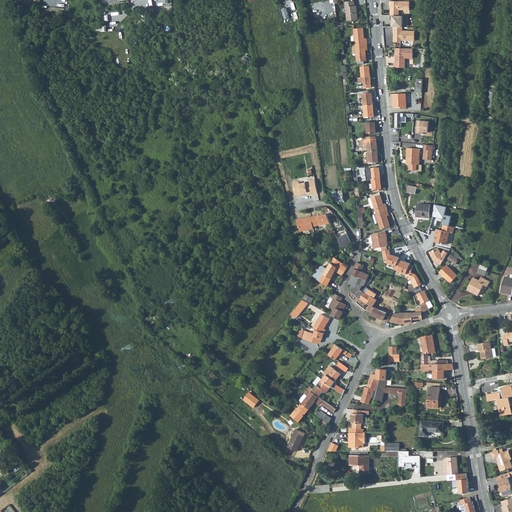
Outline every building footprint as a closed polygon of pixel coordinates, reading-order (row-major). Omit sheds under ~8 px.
[(398,9),(408,9),(409,1),(389,0),(389,5),(390,5),(389,15),(398,15),(398,9)] [(358,19),(357,6),(355,6),(355,1),(348,2),(348,7),(347,7),(348,20),(358,19)] [(403,17),(393,17),(393,27),(403,27),(403,17)] [(403,27),(393,27),(393,33),(394,33),(393,42),(400,42),(402,40),(415,41),(415,31),(403,31),(403,27)] [(354,29),(356,45),(368,44),(367,38),(365,38),(364,28),(354,29)] [(368,50),(368,44),(356,45),(357,62),(367,61),(366,50),(368,50)] [(412,49),(395,48),(394,49),(407,50),(406,58),(412,58),(412,49)] [(407,50),(394,49),(394,63),(393,63),(393,68),(404,68),(405,58),(406,58),(407,50)] [(362,67),(362,77),(371,77),(370,66),(362,67)] [(372,87),(371,77),(362,77),(363,88),(372,87)] [(499,87),(491,86),(489,107),(497,107),(499,87)] [(363,93),(364,105),(373,105),(372,93),(363,93)] [(402,109),(403,108),(404,94),(393,94),(394,107),(401,107),(402,109)] [(374,117),(373,105),(364,105),(365,117),(374,117)] [(405,116),(414,116),(414,113),(403,113),(395,113),(395,127),(402,127),(402,122),(405,122),(405,116)] [(429,121),(418,120),(417,133),(423,134),(424,132),(428,132),(429,121)] [(376,132),(375,122),(367,123),(368,133),(376,132)] [(367,138),(368,151),(378,150),(376,137),(367,138)] [(433,145),(425,144),(424,149),(427,149),(426,159),(432,159),(433,145)] [(421,149),(419,149),(411,148),(407,148),(406,160),(408,160),(408,164),(407,169),(416,170),(417,165),(419,165),(421,149)] [(378,150),(368,151),(369,158),(364,158),(364,164),(379,162),(378,150)] [(370,170),(372,180),(380,179),(378,167),(374,167),(375,169),(370,170)] [(383,191),(380,179),(372,180),(374,191),(379,190),(379,192),(383,191)] [(299,181),(293,182),(295,195),(299,195),(299,194),(301,194),(301,195),(311,193),(312,195),(318,193),(315,180),(309,181),(309,182),(299,184),(299,181)] [(406,194),(415,195),(415,187),(407,187),(406,194)] [(343,190),(332,192),(333,202),(344,201),(343,190)] [(370,202),(374,215),(377,214),(388,210),(386,204),(384,205),(381,195),(372,198),(373,201),(370,202)] [(430,217),(430,204),(418,204),(418,217),(430,217)] [(433,217),(444,220),(445,215),(447,208),(435,205),(433,217)] [(390,216),(388,210),(377,214),(381,229),(390,227),(387,216),(390,216)] [(328,214),(312,217),(314,226),(331,222),(328,214)] [(444,220),(443,225),(450,227),(452,217),(445,215),(444,220)] [(312,217),(297,220),(298,222),(299,227),(300,232),(315,229),(314,226),(312,217)] [(447,245),(450,233),(453,234),(454,228),(450,227),(443,225),(441,231),(437,230),(434,242),(447,245)] [(343,236),(338,238),(342,247),(352,243),(346,231),(341,233),(343,236)] [(388,246),(388,245),(389,244),(387,238),(388,238),(386,231),(372,235),(374,243),(373,243),(375,249),(383,246),(383,248),(388,246)] [(438,248),(429,252),(433,261),(440,265),(448,253),(443,250),(441,253),(438,248)] [(391,254),(390,250),(383,252),(385,259),(388,260),(388,263),(396,267),(395,270),(410,275),(411,273),(414,267),(411,265),(411,264),(399,260),(400,258),(391,254)] [(461,257),(454,250),(448,258),(456,264),(461,257)] [(335,258),(332,263),(345,272),(348,267),(335,258)] [(304,275),(308,271),(301,264),(300,262),(296,266),(304,275)] [(365,265),(357,262),(357,263),(352,275),(353,275),(353,276),(359,279),(367,281),(367,280),(370,274),(362,272),(365,265)] [(342,275),(345,272),(332,263),(331,264),(326,272),(324,274),(331,278),(336,271),(342,275)] [(458,276),(447,265),(440,272),(450,283),(458,276)] [(416,275),(411,273),(410,275),(409,278),(412,279),(412,281),(411,285),(410,285),(409,289),(408,291),(412,292),(421,288),(419,285),(422,284),(418,277),(416,275)] [(509,292),(511,292),(511,273),(511,274),(511,276),(507,275),(507,276),(505,276),(501,292),(508,294),(509,292)] [(324,274),(320,282),(327,286),(331,278),(324,274)] [(362,290),(364,286),(365,287),(367,281),(359,279),(353,276),(350,283),(352,284),(355,286),(362,290)] [(490,281),(481,277),(479,280),(473,277),(467,290),(478,295),(484,285),(487,286),(490,281)] [(363,315),(369,317),(370,315),(374,308),(373,307),(377,301),(373,299),(376,294),(367,288),(365,287),(364,286),(362,290),(355,286),(352,291),(350,292),(369,305),(363,315)] [(421,288),(412,292),(414,296),(418,294),(423,303),(426,302),(429,300),(424,290),(422,291),(421,288)] [(337,300),(339,296),(333,293),(330,298),(333,300),(330,307),(334,309),(331,315),(339,320),(344,312),(343,311),(346,305),(341,302),(337,300)] [(314,298),(306,294),(304,299),(311,303),(314,298)] [(297,318),(309,303),(303,300),(291,314),(297,318)] [(394,314),(391,322),(404,324),(413,323),(413,320),(423,319),(422,313),(430,309),(429,308),(426,302),(423,303),(420,304),(422,308),(416,308),(416,311),(406,312),(406,313),(395,312),(394,314)] [(389,306),(382,304),(380,310),(374,308),(370,315),(384,321),(391,322),(394,314),(387,313),(388,310),(390,311),(392,307),(389,306)] [(321,314),(313,328),(316,330),(324,334),(326,330),(325,329),(330,319),(321,314)] [(316,345),(320,344),(323,337),(324,334),(316,330),(314,335),(304,331),(302,339),(316,345)] [(511,330),(507,331),(507,335),(503,335),(505,345),(508,345),(508,342),(511,341),(511,330)] [(421,337),(424,353),(428,353),(436,353),(433,335),(421,337)] [(495,355),(493,347),(490,347),(489,341),(477,343),(479,350),(481,350),(482,357),(495,355)] [(351,358),(353,355),(336,345),(329,355),(336,360),(342,352),(346,354),(346,355),(351,358)] [(428,361),(428,353),(424,353),(422,353),(422,364),(448,364),(448,360),(428,361)] [(390,354),(389,354),(389,364),(398,364),(397,354),(390,354)] [(347,372),(349,369),(340,363),(338,366),(347,372)] [(445,370),(454,370),(453,364),(448,364),(422,364),(421,364),(421,369),(434,369),(433,378),(444,378),(445,370)] [(327,375),(323,380),(331,387),(341,374),(334,369),(332,372),(328,370),(325,374),(327,375)] [(378,380),(378,379),(379,380),(380,380),(383,380),(384,370),(377,369),(376,370),(376,375),(370,373),(369,378),(377,380),(378,380)] [(310,387),(309,389),(311,391),(319,397),(323,391),(326,393),(331,387),(323,380),(319,377),(317,380),(320,382),(317,385),(313,390),(310,387)] [(377,380),(369,378),(366,387),(364,386),(359,401),(367,404),(369,398),(370,398),(373,390),(374,390),(377,380)] [(380,380),(375,399),(382,401),(385,392),(390,392),(391,394),(400,394),(399,404),(400,406),(404,406),(406,404),(407,388),(386,387),(386,385),(390,385),(391,384),(392,380),(383,380),(380,380)] [(337,385),(335,389),(343,395),(345,390),(337,385)] [(439,407),(440,387),(429,386),(428,406),(439,407)] [(511,397),(511,392),(511,386),(501,387),(502,392),(486,394),(487,402),(496,400),(500,416),(511,414),(510,406),(509,398),(511,397)] [(309,389),(300,401),(302,403),(311,393),(310,392),(311,391),(309,389)] [(311,393),(302,403),(309,409),(315,402),(319,405),(321,403),(322,404),(325,406),(326,405),(331,408),(330,410),(334,412),(336,409),(319,397),(311,391),(310,392),(311,393)] [(260,400),(249,392),(245,398),(255,406),(260,400)] [(299,422),(309,409),(302,403),(300,401),(297,404),(299,405),(297,407),(297,408),(292,415),(299,422)] [(355,410),(354,413),(353,413),(352,418),(353,418),(353,422),(354,423),(354,428),(362,428),(362,424),(364,424),(365,414),(358,414),(362,414),(362,410),(355,410)] [(319,416),(329,424),(330,423),(332,418),(322,411),(319,416)] [(324,428),(327,423),(322,420),(319,424),(324,428)] [(443,432),(444,422),(421,420),(420,435),(428,436),(428,431),(443,432)] [(305,433),(296,429),(288,447),(297,452),(305,433)] [(366,432),(349,432),(349,446),(364,447),(364,442),(366,442),(366,432)] [(336,453),(340,445),(333,441),(329,449),(336,453)] [(400,451),(400,443),(387,443),(386,451),(400,451)] [(497,459),(498,463),(499,463),(499,464),(499,466),(500,472),(511,468),(509,460),(511,459),(508,450),(499,453),(498,450),(491,452),(494,460),(497,459)] [(410,455),(410,451),(400,451),(399,457),(400,464),(403,464),(403,455),(410,455)] [(370,473),(370,455),(350,455),(350,465),(360,465),(360,473),(370,473)] [(459,473),(457,457),(447,458),(447,462),(448,474),(459,473)] [(511,486),(508,478),(511,477),(509,472),(495,477),(497,482),(498,481),(500,488),(499,488),(500,492),(502,493),(503,497),(511,493),(510,488),(511,486)] [(469,492),(468,478),(456,480),(456,485),(459,485),(460,493),(469,492)] [(460,505),(461,511),(473,511),(476,511),(473,501),(471,502),(470,497),(460,500),(461,505),(460,505)] [(502,506),(503,511),(511,511),(511,497),(501,502),(502,506)]
